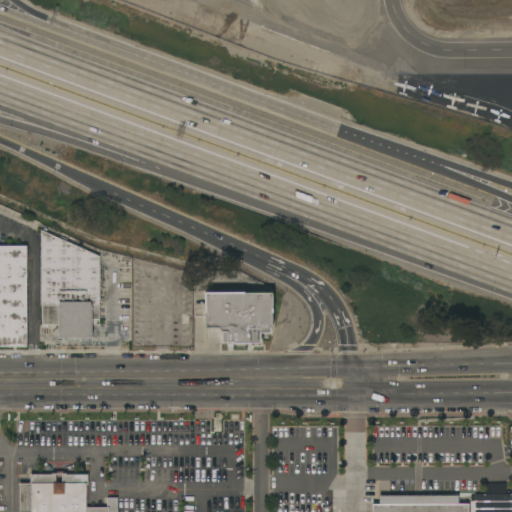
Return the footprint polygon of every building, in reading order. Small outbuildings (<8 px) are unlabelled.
[(41,230),(99,257),(99,320),(96,320),(96,305),(92,305),(92,339),(58,339),(58,305),(52,305),(52,325),(45,325),(45,327),(42,327),(42,305),(41,305),(41,230)] [(0,246),(26,246),(26,347),(0,347),(0,246)] [(193,283),(203,283),(203,271),(236,271),(271,289),(271,293),(271,327),(269,327),(269,333),(260,333),(260,343),(233,343),(233,341),(228,341),(226,343),(222,343),(221,342),(221,332),(218,328),(205,328),(205,317),(193,317),(193,283)] [(19,511),(19,484),(30,484),(30,475),(43,475),(43,472),(43,470),(44,467),(46,465),(49,464),(52,463),(56,463),(55,483),(62,483),(62,463),(66,463),(69,464),(71,465),(73,467),(74,469),(74,471),(74,473),(74,475),(88,475),(88,485),(86,485),(86,508),(109,507),(109,511),(19,511)] [(468,511),(371,511),(371,505),(379,505),(379,496),(458,496),(458,505),(468,505),(468,511)] [(107,498),(118,499),(117,511),(109,511),(109,507),(107,507),(107,498)]
